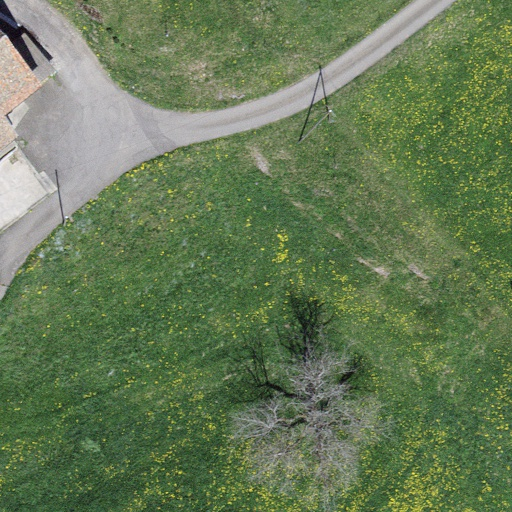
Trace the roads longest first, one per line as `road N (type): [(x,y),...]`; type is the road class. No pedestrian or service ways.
road 1 (unknown): [(143,125),(0,252)]
road 2 (track): [(0,5),(143,125)]
